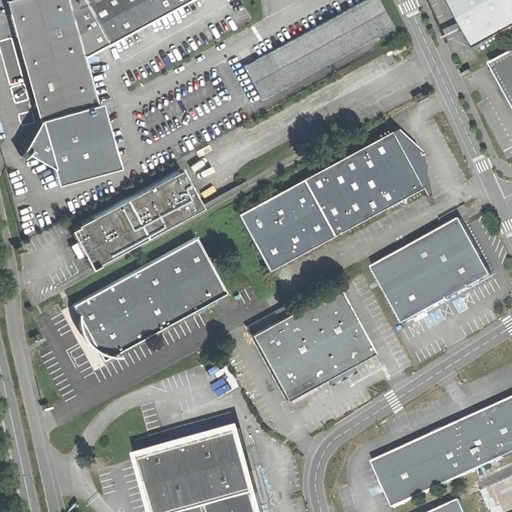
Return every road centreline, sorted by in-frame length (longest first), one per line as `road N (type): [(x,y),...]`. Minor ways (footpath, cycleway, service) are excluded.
road 1 (unclassified): [(33,426),(493,184)]
road 2 (unclassified): [(322,511),(315,488),(334,441),(511,326)]
road 3 (unclassified): [(493,184),(408,0)]
road 4 (unclassified): [(33,426),(0,245)]
road 5 (secondary): [(36,511),(0,346)]
